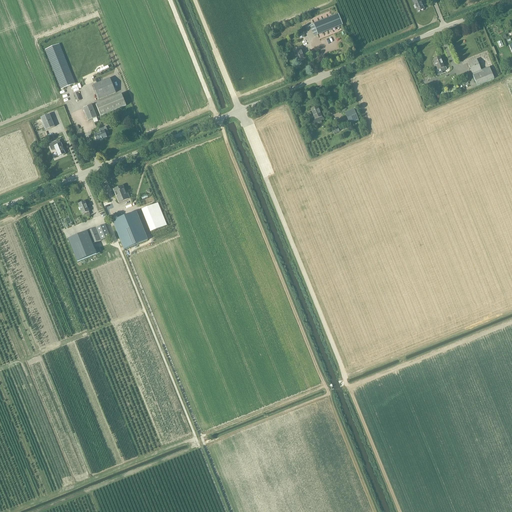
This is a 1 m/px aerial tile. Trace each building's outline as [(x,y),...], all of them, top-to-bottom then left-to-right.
[(422,0),(412,0),(417,12),(423,9),(421,3),(423,2),(422,0)] [(313,24),(318,35),(342,25),(338,14),(313,24)] [(58,45),(45,50),(61,89),(74,84),(58,45)] [(301,51),(303,50),(302,46),(293,50),(297,60),(303,58),(301,51)] [(434,66),(436,66),(437,70),(440,69),(441,72),(445,70),(444,67),(440,57),(433,60),(434,63),(433,64),(434,66)] [(489,67),(481,70),(476,59),(467,63),(477,86),(494,79),(489,67)] [(110,79),(93,85),(99,100),(115,93),(110,79)] [(121,95),(95,105),(100,116),(126,106),(121,95)] [(88,121),(96,118),(91,105),(83,108),(88,121)] [(324,119),(321,117),(317,106),(311,109),(315,119),(314,119),(311,119),(311,125),(314,125),(316,125),(318,124),(320,124),(323,123),(322,121),(324,119),(324,118),(324,119)] [(349,124),(358,120),(354,109),(345,113),(349,124)] [(49,114),(40,118),(45,130),(54,127),(49,114)] [(105,135),(108,133),(105,127),(99,130),(100,132),(94,135),(96,141),(107,137),(105,135)] [(58,157),(65,154),(61,144),(54,146),(58,157)] [(122,186),(113,190),(119,203),(129,199),(127,196),(122,186)] [(86,216),(89,215),(88,212),(89,212),(84,202),(78,204),(82,214),(84,213),(86,216)] [(158,203),(142,210),(151,232),(167,225),(158,203)] [(136,212),(113,222),(124,250),(148,240),(136,212)] [(101,241),(110,237),(105,225),(96,228),(87,232),(68,239),(77,262),(99,253),(97,248),(94,250),(92,244),(101,241)]
